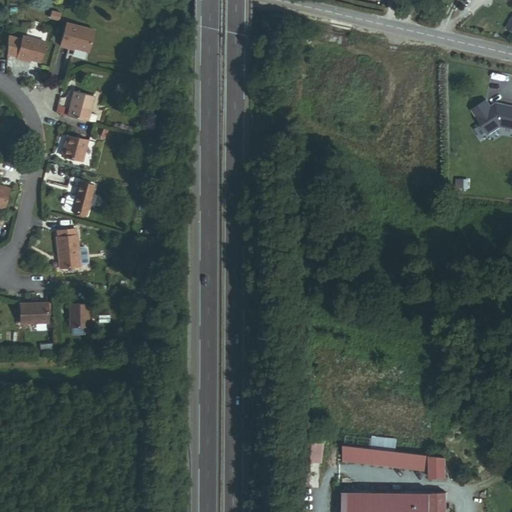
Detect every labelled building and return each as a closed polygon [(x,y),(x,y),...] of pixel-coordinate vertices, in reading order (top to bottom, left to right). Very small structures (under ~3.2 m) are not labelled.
[(60,13),(53,11),(51,18),(58,20),(60,13)] [(89,52),(94,30),(67,24),(61,47),(69,49),(69,47),(89,52)] [(40,63),(45,42),(23,37),(17,59),(25,61),(26,59),(31,60),(40,63)] [(90,114),(94,97),(74,92),(70,109),(68,117),(88,122),(90,114)] [(68,117),(70,109),(58,105),(56,114),(68,117)] [(497,113),(492,105),(477,115),(494,140),(506,131),(511,132),(511,110),(503,108),(497,113)] [(97,116),(90,114),(88,122),(95,124),(97,116)] [(81,161),(87,141),(67,135),(61,155),(81,161)] [(85,217),(92,188),(78,184),(74,199),(70,213),(85,217)] [(64,212),(70,213),(74,199),(68,197),(65,199),(63,209),(64,212)] [(80,269),(76,237),(74,237),(64,238),(57,239),(55,239),(58,271),(80,269)] [(49,324),(48,304),(21,305),(22,325),(49,324)] [(88,327),(88,304),(70,304),(70,319),(71,319),(71,327),(88,327)] [(324,463),(324,444),(304,443),(304,462),(324,463)] [(445,481),(445,462),(431,462),(431,482),(445,481)] [(445,511),(445,495),(431,495),(431,511),(445,511)]
